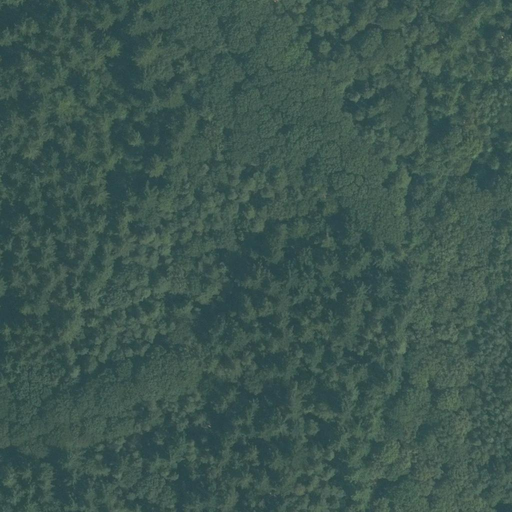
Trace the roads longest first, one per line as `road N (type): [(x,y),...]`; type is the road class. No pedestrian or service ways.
road 1 (track): [(0,435),(228,367),(323,384)]
road 2 (track): [(418,271),(241,0)]
road 3 (track): [(511,0),(446,171)]
road 4 (track): [(511,449),(377,450)]
road 5 (track): [(418,271),(388,399)]
